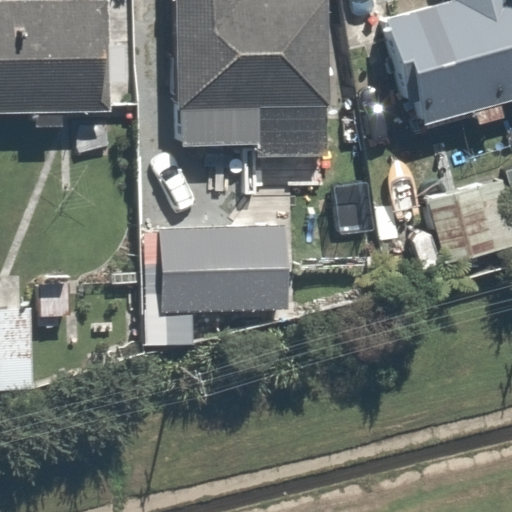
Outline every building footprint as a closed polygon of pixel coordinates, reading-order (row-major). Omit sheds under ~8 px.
[(99,0),(0,0),(0,115),(101,115),(99,0)] [(163,0),(167,150),(142,150),(143,225),(239,223),(237,150),(264,149),(264,114),(310,113),(308,0),(163,0)] [(511,0),(435,0),(387,16),(425,127),(511,96),(511,0)] [(413,162),(442,236),(393,255),(407,291),(511,251),(511,233),(506,217),(476,138),(413,162)] [(21,293),(0,293),(0,380),(24,380),(21,293)]
